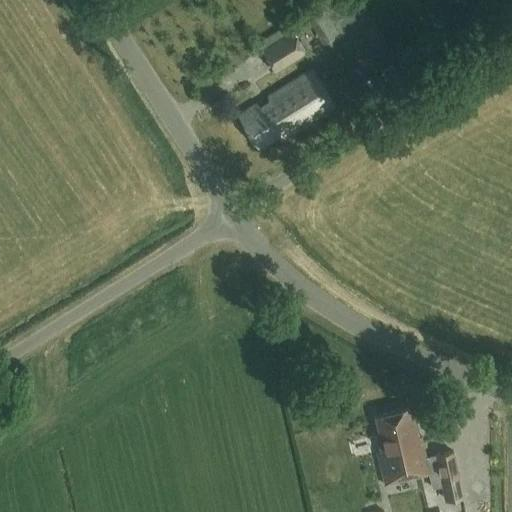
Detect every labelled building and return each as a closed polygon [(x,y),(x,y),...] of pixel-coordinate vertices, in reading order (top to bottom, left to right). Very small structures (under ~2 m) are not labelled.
[(320,6),(307,14),(323,39),(335,31),(320,6)] [(290,31),(262,49),(275,70),(303,52),(290,31)] [(401,79),(392,64),(381,71),(390,85),(401,79)] [(314,68),(238,116),(257,146),(277,133),(281,139),(334,105),(314,68)] [(375,74),(364,79),(374,96),(385,91),(375,74)] [(377,452),(385,485),(410,479),(409,476),(413,475),(413,478),(429,474),(433,487),(442,485),(445,498),(462,495),(453,451),(436,454),(436,455),(426,458),(420,436),(418,436),(416,431),(418,431),(412,406),(374,416),(379,435),(376,436),(380,452),(377,452)] [(320,511),(340,511),(338,500),(318,504),(320,511)]
